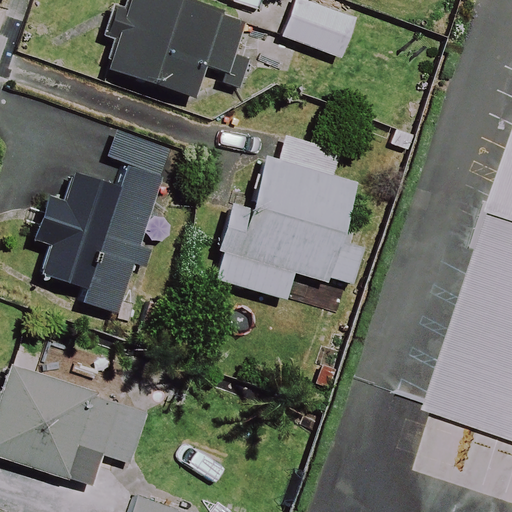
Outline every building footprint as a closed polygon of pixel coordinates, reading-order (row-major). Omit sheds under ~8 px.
[(181,103),(192,70),(214,78),(211,85),(229,91),(239,62),(223,57),(233,27),(153,0),(122,0),(118,15),(103,10),(93,40),(106,44),(96,74),(181,103)] [(345,22),(287,1),(272,40),(330,61),(345,22)] [(333,155),(275,138),(268,162),(252,158),(235,214),(219,210),(205,255),(212,257),(203,284),(273,304),(281,276),(314,286),(316,280),(341,287),(353,246),(329,239),(345,186),(325,180),(333,155)] [(511,165),(431,407),(511,433),(511,165)] [(107,320),(150,181),(115,171),(109,192),(61,178),(52,206),(35,201),(23,243),(37,247),(27,279),(72,292),(67,308),(107,320)] [(137,416),(0,372),(0,464),(82,490),(92,457),(121,466),(137,416)] [(167,511),(127,498),(121,511),(167,511)]
